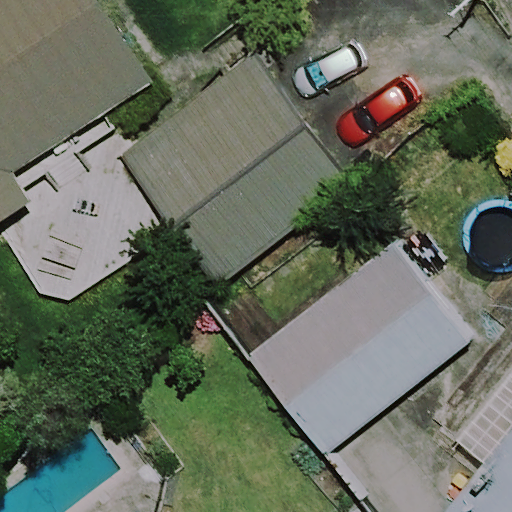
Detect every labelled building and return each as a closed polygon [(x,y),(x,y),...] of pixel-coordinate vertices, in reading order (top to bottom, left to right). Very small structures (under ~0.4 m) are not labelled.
[(109,0),(0,0),(0,215),(32,195),(13,166),(157,74),(109,0)] [(255,53),(119,153),(214,282),(350,182),(255,53)] [(107,188),(10,253),(57,322),(153,258),(107,188)] [(398,242),(249,355),(323,451),(471,338),(398,242)] [(511,511),(511,426),(441,511),(511,511)] [(147,511),(84,432),(0,498),(0,511),(147,511)]
